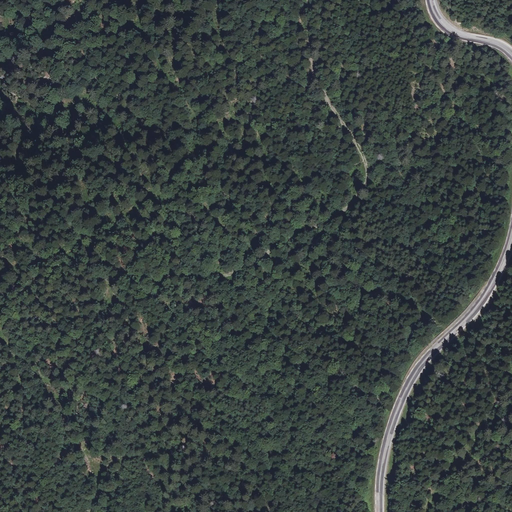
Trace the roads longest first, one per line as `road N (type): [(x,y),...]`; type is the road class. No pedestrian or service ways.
road 1 (track): [(307,0),(311,62),(367,169),(347,207),(218,275),(112,277),(78,259),(48,259),(26,273),(0,312)]
road 2 (secondary): [(380,511),(383,458),(408,384),(488,293),(511,233)]
